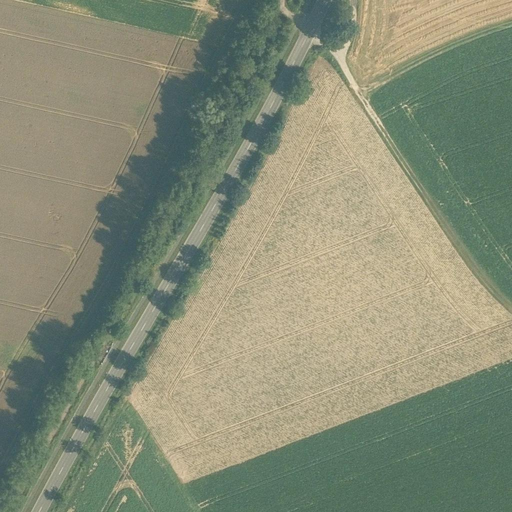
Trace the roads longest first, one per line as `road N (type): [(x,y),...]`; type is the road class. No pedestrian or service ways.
road 1 (secondary): [(38,511),(277,94),(322,0)]
road 2 (track): [(277,10),(236,104),(10,511)]
road 3 (track): [(0,467),(141,213),(243,0)]
road 4 (track): [(336,49),(395,149),(511,306)]
road 5 (track): [(364,99),(433,58),(511,28)]
road 6 (track): [(197,511),(127,408)]
